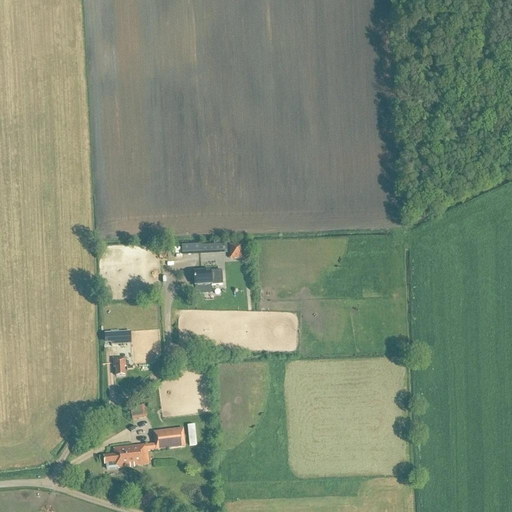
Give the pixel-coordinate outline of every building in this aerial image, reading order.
[(203,254),(203,243),(183,244),(184,255),(203,254)] [(229,260),(244,259),(243,246),(229,247),(229,260)] [(193,274),(195,297),(212,296),(211,285),(211,281),(219,280),(226,280),(225,272),(219,273),(219,272),(210,273),(210,272),(193,274)] [(126,334),(105,335),(105,344),(111,343),(111,346),(127,345),(126,334)] [(124,368),(126,368),(125,359),(113,360),(114,369),(115,369),(116,377),(125,377),(124,368)] [(133,409),(134,419),(149,417),(148,407),(133,409)] [(114,455),(103,456),(104,464),(106,464),(107,471),(148,466),(148,465),(147,452),(181,448),(179,434),(153,437),(154,445),(113,449),(114,455)]
